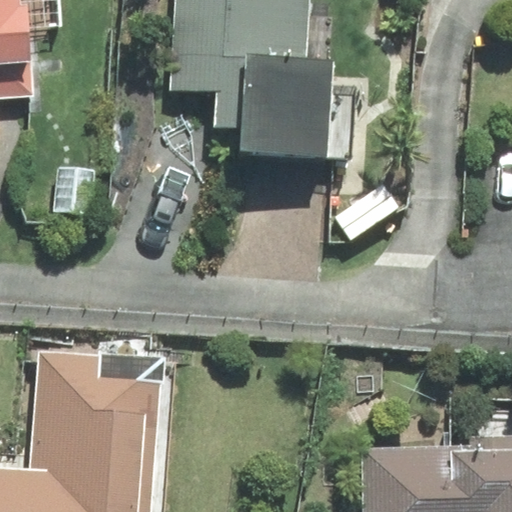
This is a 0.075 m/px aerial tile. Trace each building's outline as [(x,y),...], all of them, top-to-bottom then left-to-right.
[(0,0),(0,98),(31,97),(24,3),(10,3),(9,0),(0,0)] [(299,60),(303,0),(171,0),(165,93),(207,95),(205,131),(226,131),(224,152),(316,158),(322,62),(299,60)] [(83,217),(88,172),(52,168),(49,214),(83,217)] [(345,237),(389,207),(373,184),(330,216),(345,237)] [(0,511),(144,511),(153,389),(157,389),(158,361),(96,357),(96,361),(36,356),(27,475),(0,473),(0,511)] [(511,511),(511,439),(464,440),(465,451),(359,453),(359,511),(511,511)]
